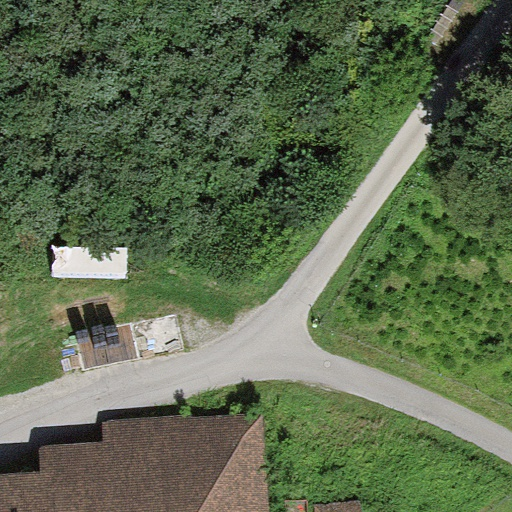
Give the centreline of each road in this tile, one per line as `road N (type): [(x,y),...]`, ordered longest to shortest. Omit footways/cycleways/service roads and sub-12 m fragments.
road 1 (track): [(0,418),(256,354),(372,377),(511,451)]
road 2 (track): [(256,354),(511,0)]
